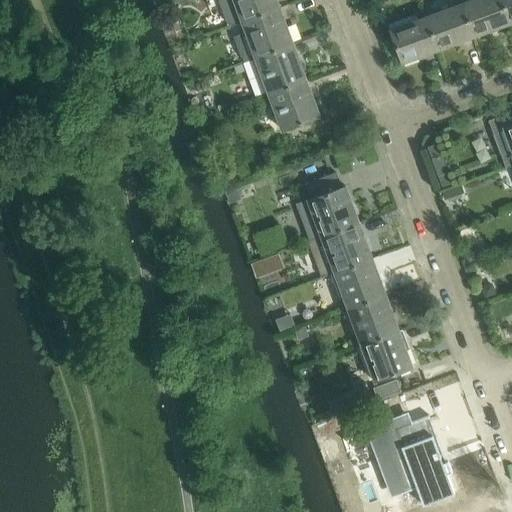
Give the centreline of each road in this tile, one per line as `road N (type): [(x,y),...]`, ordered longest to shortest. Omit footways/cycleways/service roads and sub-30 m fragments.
road 1 (residential): [(486,381),(392,130)]
road 2 (residential): [(392,130),(344,0)]
road 3 (residential): [(511,88),(392,130)]
